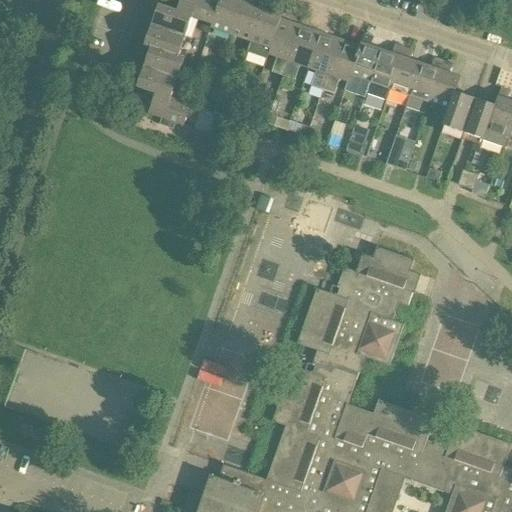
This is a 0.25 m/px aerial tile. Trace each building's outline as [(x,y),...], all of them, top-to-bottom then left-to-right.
[(179,57),(192,18),(177,12),(168,9),(171,0),(169,0),(147,0),(145,8),(152,11),(154,5),(163,8),(156,28),(152,26),(146,45),(138,42),(133,57),(142,60),(147,47),(155,50),(178,59),(179,57)] [(212,24),(219,5),(205,0),(181,0),(177,12),(192,18),(212,24)] [(231,35),(243,0),(232,0),(231,5),(220,1),(219,5),(212,24),(211,28),(231,35)] [(251,42),(260,14),(251,11),(254,0),(243,0),(231,35),(251,42)] [(270,49),(280,20),(285,8),(275,4),(270,18),(260,14),(251,42),(247,52),(267,59),(268,55),(270,49)] [(283,77),(300,27),(280,20),(270,49),(268,55),(276,58),(271,73),(283,77)] [(308,69),(320,34),(300,27),(283,77),(294,81),(300,66),(308,69)] [(322,90),(340,40),(320,34),(308,69),(315,72),(310,86),(322,90)] [(370,83),(379,55),(368,52),(373,38),(364,35),(359,47),(350,76),(370,83)] [(350,76),(359,47),(340,40),(322,90),(334,95),(339,80),(347,83),(350,76)] [(386,101),(390,90),(404,49),(394,45),(389,59),(379,55),(370,83),(366,94),(386,101)] [(409,96),(419,69),(408,65),(413,52),(404,49),(390,90),(409,96)] [(185,59),(179,57),(178,59),(155,50),(149,69),(145,68),(138,87),(129,84),(125,94),(139,98),(142,90),(156,95),(171,99),(185,59)] [(425,114),(429,103),(443,62),(434,59),(429,73),(419,69),(409,96),(406,108),(425,114)] [(449,110),(454,93),(458,83),(447,79),(452,65),(443,62),(429,103),(449,110)] [(482,140),(482,141),(502,148),(506,137),(511,118),(511,108),(505,106),(510,92),(500,89),(492,112),(482,140)] [(475,101),(454,93),(449,110),(443,126),(464,134),(474,137),(474,138),(482,140),(492,112),(484,109),(474,105),(475,101)] [(200,110),(171,99),(156,95),(149,114),(162,119),(159,126),(173,130),(175,124),(193,130),(200,110)] [(266,124),(269,114),(263,112),(260,121),(266,124)] [(278,117),(269,114),(266,124),(275,127),(278,117)] [(233,121),(217,115),(211,135),(210,135),(204,153),(221,159),(233,121)] [(306,137),(309,128),(302,125),(299,135),(306,137)] [(318,131),(309,128),(306,137),(314,140),(318,131)] [(366,144),(351,139),(347,151),(362,157),(366,144)] [(414,148),(400,143),(392,168),(406,173),(414,148)] [(459,186),(472,191),(477,177),(464,172),(459,186)] [(511,511),(511,465),(506,463),(511,446),(511,445),(457,426),(450,446),(428,438),(435,420),(379,401),(374,417),(347,407),(365,358),(390,367),(405,325),(394,321),(400,304),(409,307),(414,294),(416,295),(423,276),(411,272),(415,260),(378,247),(374,259),(363,255),(357,273),(345,269),(335,296),(317,290),(301,337),(298,345),(318,351),(310,374),(292,367),(273,423),(288,428),(269,481),(224,465),(219,479),(210,476),(203,496),(191,492),(183,511),(511,511)]
